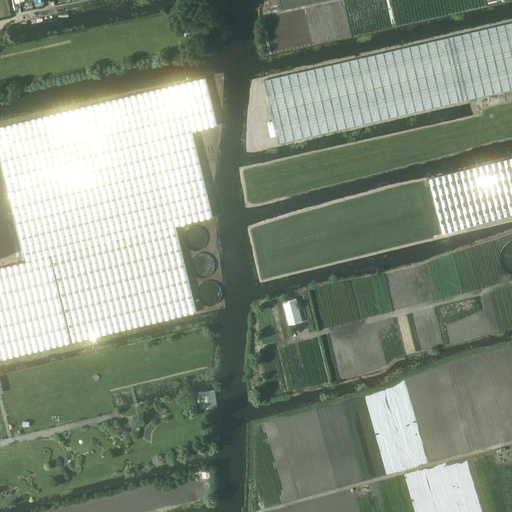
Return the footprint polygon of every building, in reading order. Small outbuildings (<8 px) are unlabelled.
[(278,144),(504,91),(511,89),(511,22),(263,80),(278,144)] [(0,154),(26,262),(0,268),(0,359),(72,342),(196,312),(176,226),(213,217),(205,184),(192,131),(217,125),(217,123),(206,78),(179,84),(94,105),(0,127),(0,154)] [(380,177),(372,139),(347,144),(263,162),(253,164),(243,167),(244,191),(249,206),(271,201),(321,191),(359,182),(380,177)] [(511,158),(429,179),(443,233),(511,213),(511,158)] [(195,225),(191,225),(188,227),(185,230),(184,234),(183,238),(184,241),(186,245),(189,248),(192,249),(196,250),(200,249),(203,247),(206,244),(208,241),(208,237),(207,233),(206,230),(203,227),(199,225),(195,225)] [(511,239),(509,241),(504,244),(501,249),(500,254),(500,259),(501,265),(504,269),(509,272),(511,273),(511,239)] [(202,252),(198,252),(195,254),(192,257),(190,260),(190,264),(190,268),(192,272),(195,275),(199,276),(202,277),(206,276),(210,275),(213,272),(215,268),(215,264),(215,260),(213,257),(210,254),(206,252),(202,252)] [(209,279),(205,280),(202,282),(199,285),(197,288),(196,292),(197,296),(198,299),(201,302),(204,304),(208,305),(212,305),(216,304),(219,301),(221,298),(222,295),(222,291),(221,287),(219,284),(216,281),(213,280),(209,279)] [(297,298),(283,302),(289,325),(303,322),(297,298)] [(215,389),(198,391),(200,409),(218,407),(215,389)] [(131,427),(141,425),(138,417),(129,419),(131,427)]
